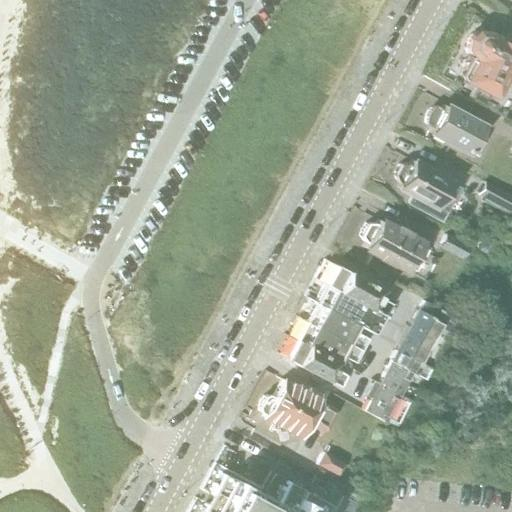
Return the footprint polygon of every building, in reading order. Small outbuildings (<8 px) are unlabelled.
[(463,78),(501,99),(511,78),(511,46),(483,31),(479,30),(475,31),(473,31),(469,34),(466,37),(465,41),(465,46),(465,48),(467,52),(470,55),(474,57),(463,78)] [(429,126),(427,131),(465,151),(466,151),(474,155),(483,138),(473,133),(478,123),(442,104),(439,109),(433,105),(427,110),(424,116),(423,123),(429,126)] [(398,164),(392,176),(395,181),(398,183),(395,187),(410,195),(406,203),(438,220),(443,211),(444,212),(458,186),(445,180),(446,179),(409,160),(407,164),(405,163),(398,164)] [(511,204),(511,197),(482,181),(476,192),(493,202),(491,206),(506,214),(511,204)] [(414,243),(415,240),(404,234),(406,230),(392,223),(390,226),(376,219),(373,223),(365,222),(358,235),(363,242),(361,246),(376,254),(376,258),(385,263),(389,261),(401,267),(403,265),(408,268),(420,247),(414,243)] [(465,244),(444,233),(438,245),(459,256),(465,244)] [(321,283),(374,312),(379,314),(386,301),(371,293),(374,287),(331,264),(321,283)] [(321,283),(312,301),(350,322),(354,315),(368,323),(374,312),(321,283)] [(312,301),(303,320),(356,349),(362,337),(347,328),(350,322),(312,301)] [(393,350),(415,362),(431,330),(442,336),(452,317),(420,301),(417,308),(415,307),(393,350)] [(303,320),(293,338),(332,359),(335,353),(350,360),(356,349),(303,320)] [(332,359),(293,338),(283,357),(336,386),(343,373),(329,365),(332,359)] [(387,360),(409,372),(415,362),(393,350),(387,360)] [(381,372),(403,384),(409,372),(387,360),(381,372)] [(403,384),(381,372),(376,382),(371,379),(371,380),(398,394),(403,384)] [(260,416),(296,435),(308,413),(315,417),(311,423),(323,430),(335,409),(322,402),(321,404),(316,402),(317,399),(280,378),(270,397),(265,394),(261,396),(256,407),(257,410),(262,413),(260,416)] [(398,394),(371,380),(363,395),(368,398),(361,410),(383,422),(398,394)] [(321,452),(315,464),(337,475),(343,463),(321,452)] [(321,511),(327,502),(285,480),(274,501),(262,495),(261,495),(248,488),(248,487),(231,478),(230,479),(220,473),(199,511),(321,511)]
